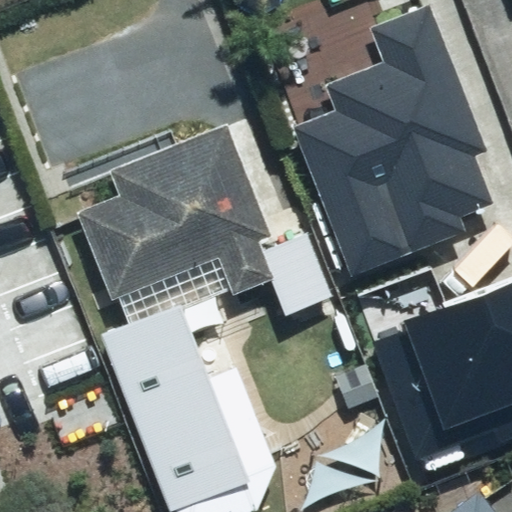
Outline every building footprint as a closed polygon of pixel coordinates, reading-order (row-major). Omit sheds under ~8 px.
[(488,138),(432,2),(376,25),(390,58),(328,83),(336,102),(294,120),(354,265),(400,246),(404,254),(467,228),(460,210),(496,196),(474,144),(488,138)] [(116,191),(78,205),(113,295),(138,286),(143,300),(100,316),(169,498),(250,468),(195,323),(226,311),(220,296),(279,273),(265,235),(277,230),(234,117),(107,165),(116,191)] [(0,295),(35,282),(5,204),(0,205),(0,295)] [(511,234),(499,239),(511,274),(511,234)] [(495,511),(479,491),(452,511),(495,511)]
